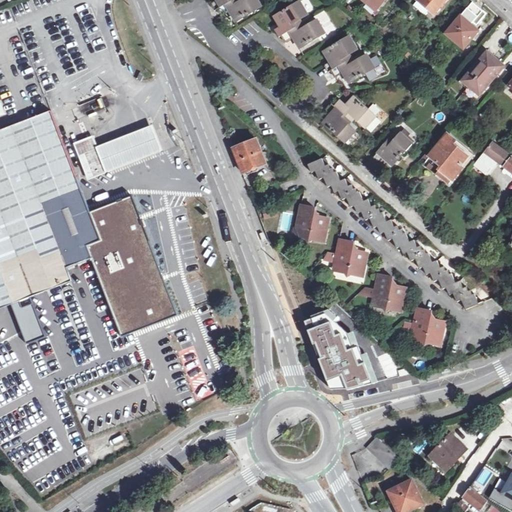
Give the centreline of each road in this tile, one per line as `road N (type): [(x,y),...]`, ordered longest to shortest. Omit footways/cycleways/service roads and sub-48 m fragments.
road 1 (residential): [(485,325),(458,316),(295,168),(263,111),(194,47),(170,52)]
road 2 (residential): [(511,292),(489,283),(297,119)]
road 3 (secondary): [(259,280),(170,52)]
road 4 (secondary): [(259,427),(192,445),(97,511)]
road 5 (residential): [(297,119),(317,91),(307,72),(266,41),(231,62)]
road 6 (secondary): [(305,400),(259,280)]
road 7 (secondary): [(259,280),(263,364),(274,405)]
road 8 (tertiary): [(440,389),(320,409)]
